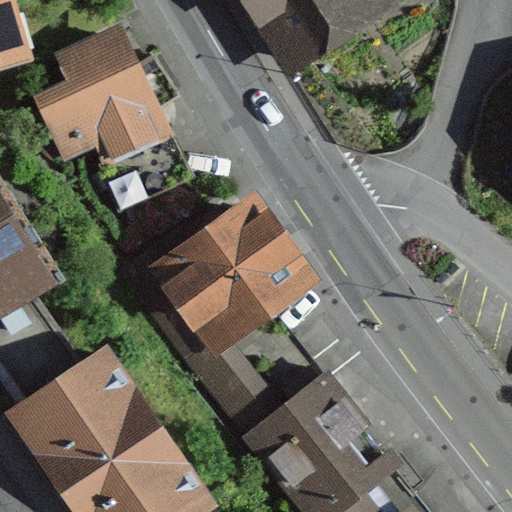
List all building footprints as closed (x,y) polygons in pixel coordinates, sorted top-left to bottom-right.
[(0,0),(0,63),(34,54),(19,0),(0,0)] [(248,0),(297,73),(409,0),(248,0)] [(55,47),(67,71),(126,43),(114,18),(55,47)] [(188,169),(154,101),(180,85),(154,41),(131,54),(126,43),(67,71),(32,88),(67,148),(97,134),(125,194),(188,169)] [(251,328),(328,273),(263,183),(164,254),(171,264),(157,274),(259,421),(300,388),(251,328)] [(0,313),(53,281),(0,196),(0,313)] [(80,511),(189,511),(202,504),(98,351),(11,409),(80,511)] [(300,388),(259,421),(331,511),(438,511),(449,504),(397,439),(391,444),(373,422),(380,416),(335,360),(300,388)]
